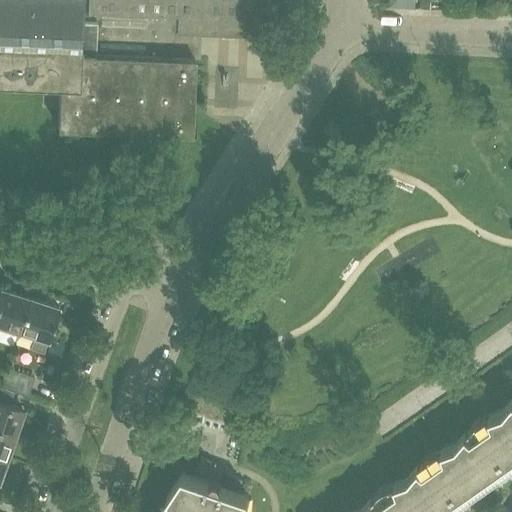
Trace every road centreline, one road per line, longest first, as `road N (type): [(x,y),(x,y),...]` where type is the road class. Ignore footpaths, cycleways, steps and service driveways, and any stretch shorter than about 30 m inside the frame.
road 1 (residential): [(176,288),(340,25)]
road 2 (residential): [(41,511),(126,275)]
road 3 (residential): [(511,33),(340,25)]
road 4 (residential): [(381,424),(511,329)]
road 5 (residential): [(121,425),(176,288)]
road 6 (residential): [(126,275),(0,233)]
